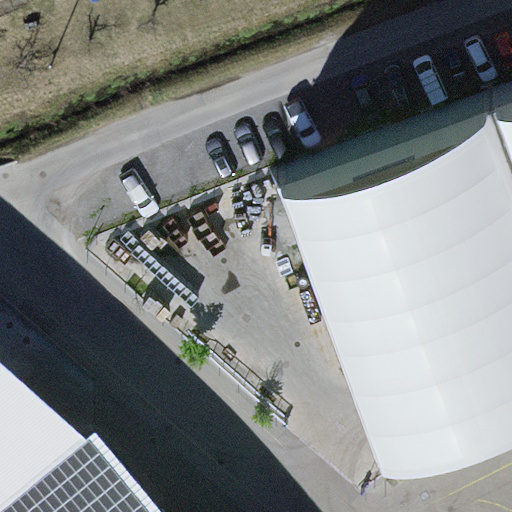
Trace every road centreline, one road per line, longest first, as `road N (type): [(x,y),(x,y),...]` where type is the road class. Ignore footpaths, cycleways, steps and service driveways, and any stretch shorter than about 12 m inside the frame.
road 1 (residential): [(0,198),(511,4)]
road 2 (residential): [(322,511),(0,227)]
